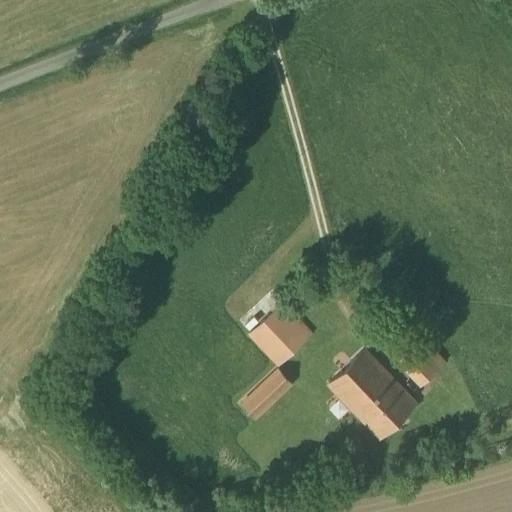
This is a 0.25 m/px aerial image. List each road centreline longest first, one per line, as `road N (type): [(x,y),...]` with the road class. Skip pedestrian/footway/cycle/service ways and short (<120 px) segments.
road 1 (unclassified): [(229,0),(0,89)]
road 2 (track): [(0,366),(132,511)]
